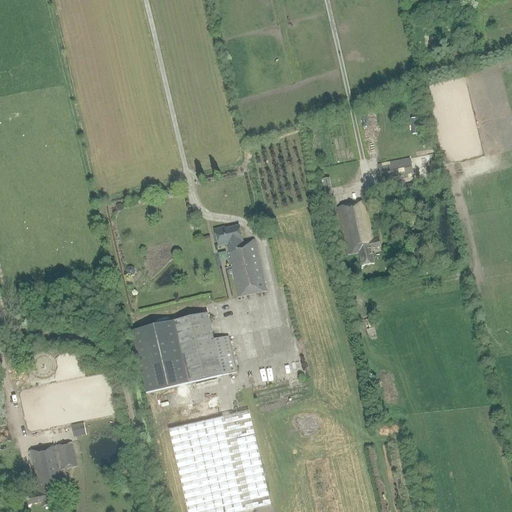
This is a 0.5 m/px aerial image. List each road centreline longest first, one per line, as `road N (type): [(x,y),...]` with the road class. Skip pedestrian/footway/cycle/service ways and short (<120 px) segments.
road 1 (track): [(152,511),(125,377),(87,346),(22,338),(5,327),(0,304)]
road 2 (track): [(325,0),(365,165)]
